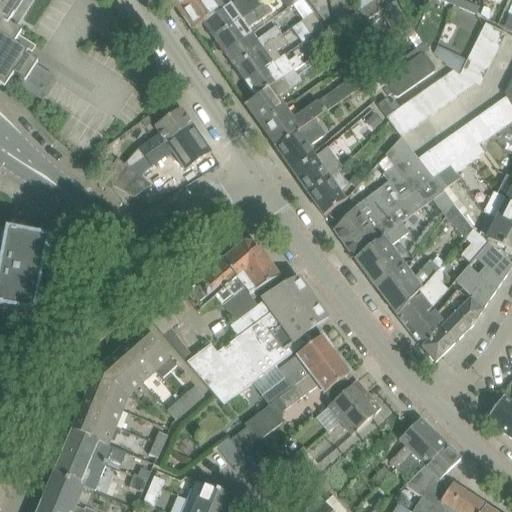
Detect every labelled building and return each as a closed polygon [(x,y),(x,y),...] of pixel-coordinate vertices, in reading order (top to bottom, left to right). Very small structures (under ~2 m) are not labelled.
[(0,0),(0,85),(4,89),(13,75),(25,83),(38,63),(26,56),(27,53),(13,44),(20,33),(22,34),(23,33),(16,29),(33,0),(0,0)] [(169,0),(181,16),(202,0),(169,0)] [(202,0),(181,16),(193,32),(203,25),(231,5),(227,0),(202,0)] [(203,25),(213,40),(266,3),(263,0),(252,0),(249,3),(246,0),(238,0),(231,5),(203,25)] [(313,14),(303,0),(301,0),(293,6),(303,21),(313,14)] [(307,0),(322,20),(327,18),(323,0),(307,0)] [(374,0),(361,0),(357,3),(358,13),(365,22),(382,10),(375,1),(374,0)] [(459,0),(453,0),(451,5),(462,10),(465,2),(459,0)] [(465,2),(462,10),(476,16),(479,8),(465,2)] [(266,3),(213,40),(224,55),(252,35),(248,30),(273,13),(266,3)] [(392,3),(382,10),(395,31),(399,29),(407,24),(392,3)] [(365,22),(358,13),(336,29),(342,38),(365,22)] [(313,14),(303,21),(301,22),(312,37),(324,28),(313,14)] [(407,24),(399,29),(413,51),(421,46),(414,35),(407,24)] [(484,24),(478,35),(501,46),(506,35),(484,24)] [(234,70),(282,36),(276,28),(256,42),(252,35),(224,55),(234,70)] [(323,52),(335,43),(324,28),(312,37),(323,52)] [(496,57),(501,46),(478,35),(473,45),(496,57)] [(282,36),(234,70),(244,84),(280,59),(275,52),(287,43),(282,36)] [(490,67),(496,57),(473,45),(468,56),(490,67)] [(284,56),(244,84),(255,100),(293,73),(303,66),(296,57),(288,62),(284,56)] [(386,88),(383,91),(388,97),(391,95),(393,98),(398,99),(434,74),(435,71),(424,56),(421,56),(386,80),(384,85),(386,88)] [(485,78),(490,67),(468,56),(463,66),(485,78)] [(480,88),(485,78),(463,66),(458,76),(459,77),(459,78),(475,86),(480,88)] [(458,98),(475,86),(459,78),(459,77),(458,76),(452,71),(444,77),(458,98)] [(288,104),(281,96),(300,83),(293,73),(255,100),(245,107),(260,128),(290,107),(288,104)] [(449,105),(458,98),(444,77),(434,84),(449,105)] [(275,149),(314,122),(355,93),(347,83),(296,116),(293,110),(290,107),(260,128),(275,149)] [(434,84),(424,91),(439,111),(449,105),(434,84)] [(415,97),(429,118),(439,111),(424,91),(415,97)] [(420,125),(429,118),(415,97),(405,104),(420,125)] [(496,105),(510,125),(511,122),(511,107),(506,99),(496,105)] [(395,111),(398,109),(394,103),(390,106),(386,101),(376,108),(384,119),(395,111)] [(410,132),(420,125),(405,104),(398,109),(395,111),(410,132)] [(500,131),(510,125),(496,105),(487,112),(500,131)] [(117,160),(105,176),(112,187),(127,168),(129,170),(145,159),(192,127),(180,110),(154,128),(160,136),(139,151),(140,152),(126,167),(117,160)] [(395,111),(384,119),(400,139),(401,138),(410,132),(395,111)] [(487,112),(477,119),(490,138),(500,131),(487,112)] [(376,116),(365,124),(371,132),(382,125),(376,116)] [(477,119),(467,126),(481,145),(490,138),(477,119)] [(314,161),(312,157),(306,149),(324,136),(314,122),(275,149),(293,174),(314,161)] [(466,156),(471,164),(484,155),(478,147),(481,145),(467,126),(457,133),(471,152),(466,156)] [(127,168),(112,187),(134,199),(151,187),(139,177),(172,154),(184,174),(212,154),(192,127),(145,159),(129,170),(127,168)] [(450,167),(455,175),(471,164),(466,156),(471,152),(457,133),(438,146),(452,166),(450,167)] [(392,167),(382,175),(387,182),(399,198),(410,190),(414,195),(418,200),(437,186),(433,181),(418,160),(401,138),(400,139),(385,158),(392,167)] [(437,176),(446,189),(458,180),(455,175),(450,167),(452,166),(438,146),(428,153),(442,173),(437,176)] [(314,161),(293,174),(309,196),(329,182),(338,174),(343,170),(328,149),(314,161)] [(437,186),(441,192),(446,189),(437,176),(442,173),(428,153),(418,160),(433,181),(437,186)] [(329,182),(309,196),(323,217),(334,210),(344,203),(337,193),(347,186),(338,174),(329,182)] [(358,174),(350,184),(357,190),(366,180),(358,174)] [(511,204),(511,180),(502,199),(511,204)] [(344,220),(333,231),(344,246),(414,195),(410,190),(399,198),(387,182),(355,207),(344,220)] [(414,195),(344,246),(354,260),(402,225),(432,202),(433,202),(444,194),(441,192),(437,186),(418,200),(414,195)] [(446,219),(454,208),(444,194),(433,202),(446,219)] [(511,228),(511,204),(502,199),(492,194),(482,213),(493,219),(511,228)] [(471,231),(454,208),(446,219),(465,240),(466,242),(473,233),(471,231)] [(511,228),(493,219),(481,241),(487,246),(502,259),(511,268),(511,228)] [(402,225),(354,260),(375,288),(376,290),(404,268),(403,267),(389,248),(408,234),(402,225)] [(48,242),(13,235),(6,233),(0,265),(0,310),(33,317),(48,242)] [(473,233),(466,242),(471,246),(473,248),(481,240),(473,233)] [(226,289),(264,257),(256,246),(244,244),(186,294),(196,306),(202,301),(203,303),(223,286),(226,289)] [(502,259),(487,246),(479,255),(454,283),(470,296),(502,259)] [(249,297),(279,279),(264,257),(226,289),(215,299),(222,307),(228,305),(244,290),(249,297)] [(511,268),(502,259),(470,296),(485,309),(511,269),(511,268)] [(404,268),(376,290),(377,291),(397,319),(436,275),(440,271),(429,262),(413,280),(405,270),(404,268)] [(436,275),(397,319),(409,334),(432,312),(430,310),(446,292),(441,288),(442,286),(443,284),(444,281),(444,279),(443,277),(442,275),(441,273),(440,271),(436,275)] [(293,354),(312,340),(307,334),(327,320),(299,280),(261,302),(262,304),(229,328),(237,339),(236,340),(263,378),(293,354)] [(432,312),(409,334),(422,349),(443,328),(465,302),(456,295),(436,317),(432,312)] [(443,328),(422,349),(434,365),(441,359),(472,328),(483,313),(467,299),(465,302),(443,328)] [(179,323),(168,311),(153,324),(163,336),(179,323)] [(144,330),(130,343),(156,373),(170,360),(144,330)] [(284,380),(261,397),(269,408),(270,409),(337,358),(322,338),(296,358),(278,372),(284,380)] [(236,340),(217,354),(245,392),(252,386),(263,378),(236,340)] [(130,343),(116,355),(142,384),(156,373),(130,343)] [(212,347),(187,366),(213,397),(222,409),(245,392),(217,354),(212,347)] [(116,355),(102,368),(96,373),(128,396),(142,384),(116,355)] [(269,408),(245,426),(245,428),(246,428),(258,444),(282,426),(282,414),(318,387),(332,406),(357,386),(350,376),(350,375),(337,358),(270,409),(269,408)] [(96,373),(93,380),(86,398),(121,413),(128,397),(128,396),(96,373)] [(341,424),(370,400),(358,385),(357,386),(332,406),(327,409),(341,424)] [(181,401),(189,410),(203,397),(195,388),(181,401)] [(121,413),(86,398),(79,414),(114,429),(121,413)] [(511,404),(503,398),(486,421),(486,422),(507,438),(511,431),(511,404)] [(378,409),(370,400),(341,424),(351,437),(352,437),(377,415),(378,409)] [(167,413),(176,422),(189,410),(181,401),(167,413)] [(114,429),(79,414),(71,434),(106,448),(114,429)] [(390,464),(397,471),(434,434),(420,420),(416,424),(400,440),(399,441),(406,448),(390,464)] [(246,428),(229,441),(241,457),(246,452),(251,448),(252,448),(256,445),(257,444),(258,444),(246,428)] [(106,448),(71,434),(53,476),(82,488),(94,493),(104,470),(115,474),(123,455),(112,451),(106,448)] [(158,434),(153,445),(162,449),(167,438),(158,434)] [(419,463),(425,469),(426,469),(447,447),(434,434),(397,471),(404,478),(419,463)] [(229,441),(217,449),(235,473),(246,464),(241,457),(229,441)] [(157,459),(162,449),(153,445),(148,456),(157,459)] [(408,486),(405,488),(421,499),(422,500),(436,478),(439,482),(441,480),(461,461),(447,447),(426,469),(425,469),(408,486)] [(303,449),(293,457),(299,463),(308,456),(303,449)] [(284,465),(289,471),(291,470),(299,463),(293,457),(285,465),(284,465)] [(380,487),(390,476),(384,469),(373,480),(372,481),(379,487),(380,487)] [(141,470),(138,478),(147,481),(150,474),(141,470)] [(71,511),(82,488),(53,476),(41,505),(59,511),(84,511),(83,511),(71,511)] [(131,484),(129,489),(142,494),(147,481),(138,478),(135,476),(133,480),(131,484)] [(396,482),(390,476),(380,487),(379,487),(384,493),(385,492),(396,482)] [(154,478),(150,487),(161,491),(165,483),(154,478)] [(436,478),(422,500),(435,508),(432,511),(483,511),(486,508),(453,487),(441,480),(439,482),(436,478)] [(195,482),(186,502),(210,511),(229,511),(235,499),(195,482)] [(150,487),(147,495),(157,499),(161,491),(150,487)] [(432,511),(435,508),(422,500),(421,499),(413,511),(432,511)] [(317,504),(307,511),(329,511),(324,505),(320,501),(317,504)] [(210,511),(186,502),(182,511),(210,511)]
